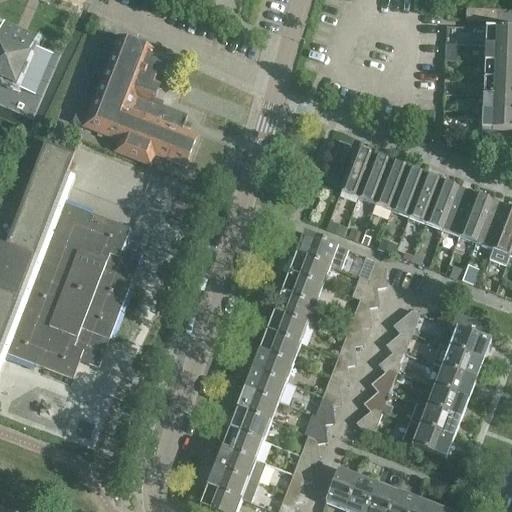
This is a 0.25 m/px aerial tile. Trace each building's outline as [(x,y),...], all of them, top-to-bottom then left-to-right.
[(475,23),(475,11),(467,11),(466,22),(475,23)] [(475,11),(475,23),(483,23),(483,12),(475,11)] [(483,12),(483,23),(491,23),(492,12),(483,12)] [(492,12),(491,23),(500,24),(500,12),(492,12)] [(509,24),(509,13),(500,12),(500,24),(509,24)] [(0,81),(35,97),(52,56),(34,48),(38,40),(4,25),(0,34),(0,81)] [(486,48),(511,49),(511,31),(486,31),(486,48)] [(119,143),(115,154),(151,168),(155,157),(186,169),(198,137),(182,130),(188,118),(154,105),(171,59),(117,38),(117,39),(108,35),(73,125),(119,143)] [(446,46),(445,63),(456,63),(457,47),(446,46)] [(485,65),(511,65),(511,49),(486,48),(485,65)] [(484,81),(511,82),(511,65),(485,65),(484,81)] [(484,98),(511,99),(511,82),(484,81),(484,98)] [(483,115),(511,115),(511,99),(484,98),(483,115)] [(511,133),(511,115),(483,115),(482,132),(511,133)] [(337,152),(348,156),(351,148),(340,144),(337,152)] [(0,377),(8,357),(73,382),(80,363),(99,370),(142,258),(124,250),(131,232),(66,206),(72,190),(76,180),(67,176),(74,156),(45,145),(6,246),(0,243),(0,377)] [(348,156),(337,152),(334,160),(345,164),(348,156)] [(341,194),(358,201),(375,159),(357,152),(341,194)] [(375,207),(391,165),(375,159),(358,201),(375,207)] [(331,168),(342,172),(345,164),(334,160),(331,168)] [(392,214),(408,172),(391,165),(375,207),(392,214)] [(328,175),(339,180),(342,172),(331,168),(328,175)] [(409,220),(425,178),(408,172),(392,214),(409,220)] [(339,180),(328,175),(325,183),(336,188),(339,180)] [(425,227),(442,185),(425,178),(409,220),(425,227)] [(442,233),(458,191),(442,185),(425,227),(442,233)] [(442,233),(459,240),(475,197),(458,191),(442,233)] [(476,246),(492,204),(475,197),(459,240),(476,246)] [(493,252),(509,210),(492,204),(476,246),(493,252)] [(509,259),(511,252),(511,211),(509,210),(493,252),(509,259)] [(331,269),(339,249),(305,236),(297,256),(331,269)] [(324,289),(331,269),(297,256),(290,276),(324,289)] [(384,267),(376,264),(368,283),(377,287),(377,292),(387,290),(384,267)] [(282,295),(316,308),(324,289),(290,276),(282,295)] [(369,306),(370,311),(380,310),(377,292),(377,287),(368,283),(360,280),(353,300),(361,303),(369,306)] [(309,328),(316,308),(282,295),(275,315),(309,328)] [(362,325),(362,331),(373,329),(370,311),(369,306),(361,303),(353,322),(362,325)] [(404,334),(413,337),(420,317),(413,314),(394,329),(400,337),(404,334)] [(448,327),(440,348),(450,351),(484,364),(491,344),(480,340),(485,326),(457,314),(451,329),(448,327)] [(267,334),(301,347),(309,328),(275,315),(267,334)] [(354,345),(355,350),(365,349),(362,331),(362,325),(353,322),(346,341),(354,345)] [(294,366),(301,347),(267,334),(260,353),(294,366)] [(404,334),(400,337),(387,349),(393,356),(396,353),(405,356),(413,337),(404,334)] [(347,364),(348,369),(358,368),(355,350),(354,345),(346,341),(338,361),(347,364)] [(442,371),(476,384),(484,364),(450,351),(442,371)] [(253,373),(287,386),(294,366),(260,353),(253,373)] [(396,353),(393,356),(379,368),(386,375),(389,372),(398,376),(405,356),(396,353)] [(340,384),(340,389),(350,387),(348,369),(347,364),(338,361),(331,380),(340,384)] [(435,390),(469,403),(476,384),(442,371),(435,390)] [(389,372),(386,375),(372,387),(378,395),(382,392),(391,395),(398,376),(389,372)] [(245,392),(279,405),(288,408),(295,389),(287,386),(253,373),(245,392)] [(332,403),(333,408),(343,407),(340,389),(340,384),(331,380),(323,400),(332,403)] [(435,390),(428,409),(461,422),(469,403),(435,390)] [(238,412),(272,425),(279,405),(245,392),(238,412)] [(382,392),(378,395),(364,407),(371,414),(374,412),(383,415),(391,395),(382,392)] [(332,403),(323,400),(316,419),(325,422),(325,428),(335,426),(333,408),(332,403)] [(410,424),(420,428),(454,441),(461,422),(428,409),(417,405),(410,424)] [(230,431),(264,444),(272,425),(238,412),(230,431)] [(367,431),(375,435),(383,415),(374,412),(371,414),(357,426),(363,434),(367,431)] [(316,419),(313,418),(305,437),(308,439),(317,442),(318,447),(328,446),(325,428),(325,422),(316,419)] [(402,445),(413,449),(446,461),(454,441),(420,428),(410,424),(402,445)] [(223,450),(257,464),(264,444),(230,431),(223,450)] [(310,462),(310,467),(320,465),(318,447),(317,442),(308,439),(301,458),(310,462)] [(215,470),(250,483),(258,486),(266,467),(257,464),(223,450),(215,470)] [(302,481),(303,486),(313,484),(310,467),(310,462),(301,458),(294,477),(302,481)] [(242,502),(250,483),(215,470),(208,489),(242,502)] [(326,506),(341,511),(346,511),(359,480),(339,472),(326,506)] [(295,500),(295,506),(305,504),(303,486),(302,481),(294,477),(286,497),(295,500)] [(346,511),(369,511),(379,487),(359,480),(346,511)] [(369,511),(391,511),(398,495),(379,487),(369,511)] [(208,489),(200,509),(206,511),(238,511),(242,502),(208,489)] [(398,495),(391,511),(413,511),(417,502),(398,495)] [(296,511),(295,506),(295,500),(286,497),(280,511),(296,511)] [(417,502),(413,511),(435,511),(437,510),(417,502)]
